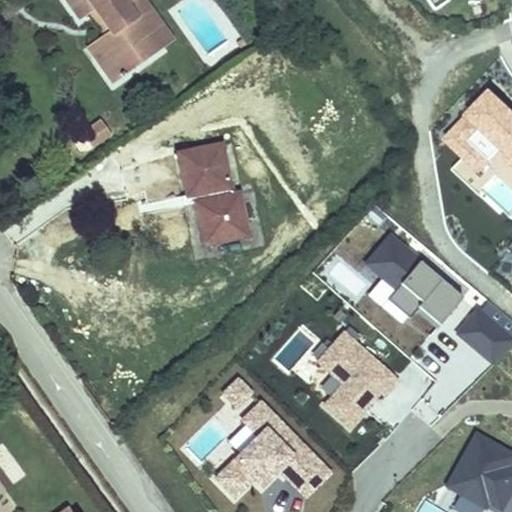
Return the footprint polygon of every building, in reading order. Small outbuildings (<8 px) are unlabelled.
[(65,0),(80,20),(90,13),(95,10),(110,31),(105,35),(87,47),(113,84),(160,50),(142,25),(156,15),(144,0),(65,0)] [(105,35),(110,31),(95,10),(90,13),(105,35)] [(142,25),(160,50),(174,41),(156,15),(142,25)] [(238,42),(242,48),(250,42),(246,36),(238,42)] [(451,171),(481,196),(486,192),(483,189),(498,174),(511,187),(511,110),(493,93),(449,140),(467,156),(451,171)] [(101,121),(96,124),(106,139),(111,135),(101,121)] [(106,139),(96,124),(82,134),(92,149),(106,139)] [(92,149),(82,134),(77,137),(74,145),(79,152),(87,152),(92,149)] [(222,145),(178,153),(187,196),(187,197),(199,195),(200,201),(195,202),(195,203),(204,246),(248,237),(239,193),(232,194),(222,145)] [(187,197),(187,196),(181,197),(183,206),(195,203),(195,202),(200,201),(199,195),(187,197)] [(469,281),(395,221),(359,265),(433,325),(469,281)] [(450,325),(494,368),(511,349),(511,319),(483,291),(450,325)] [(403,381),(349,332),(321,364),(347,387),(329,406),(357,432),(403,381)] [(240,377),(222,395),(235,410),(254,392),(240,377)] [(251,492),(259,500),(287,475),(305,494),(330,471),(290,429),(276,442),(264,428),(214,474),(240,502),(251,492)] [(511,511),(511,454),(481,438),(454,488),(500,511),(511,511)]
